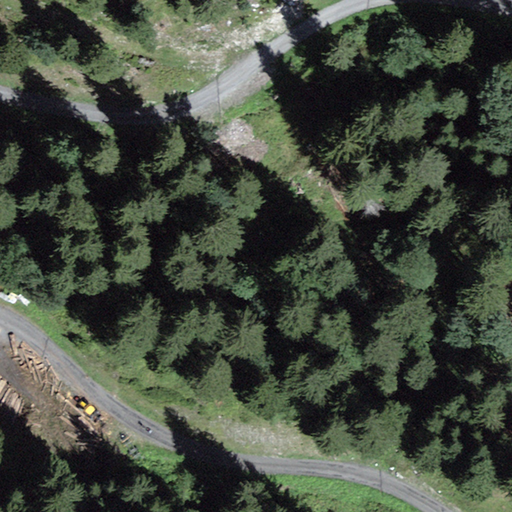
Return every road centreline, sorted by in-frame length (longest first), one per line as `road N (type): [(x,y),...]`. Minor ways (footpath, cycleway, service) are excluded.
road 1 (track): [(441,511),(402,487),(261,461),(141,415),(0,320)]
road 2 (track): [(0,89),(54,106),(160,116),(254,90),(341,5),(363,0)]
